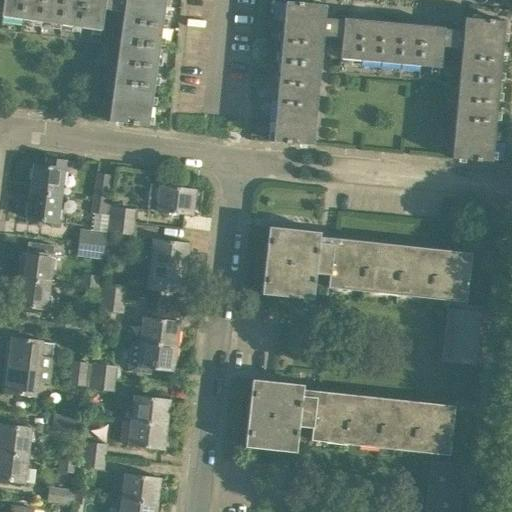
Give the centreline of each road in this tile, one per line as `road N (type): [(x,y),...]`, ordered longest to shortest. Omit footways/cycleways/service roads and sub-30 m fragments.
road 1 (residential): [(196,511),(237,158)]
road 2 (residential): [(480,511),(511,226)]
road 3 (residential): [(237,158),(0,128)]
road 4 (residential): [(511,184),(347,170)]
